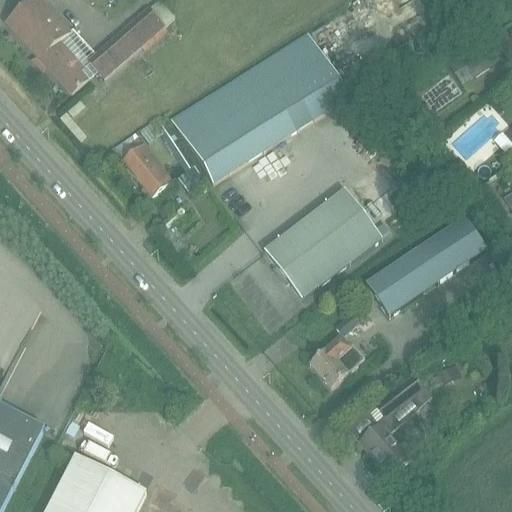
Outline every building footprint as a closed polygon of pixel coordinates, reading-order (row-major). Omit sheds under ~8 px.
[(35,0),(6,26),(71,98),(86,85),(78,76),(82,72),(58,45),(72,33),(69,30),(66,32),(37,0),(35,0)] [(88,65),(97,75),(104,83),(165,30),(150,12),(88,65)] [(171,123),(213,188),(349,101),(308,36),(171,123)] [(448,67),(462,89),(503,62),(489,41),(448,67)] [(127,79),(113,90),(127,107),(141,95),(127,79)] [(117,158),(152,203),(174,186),(138,141),(117,158)] [(390,216),(411,205),(402,187),(381,198),(390,216)] [(264,255),(289,288),(302,304),(382,242),(345,193),(264,255)] [(389,321),(487,254),(464,221),(366,288),(389,321)] [(336,331),(343,340),(358,326),(350,318),(336,331)] [(340,340),(309,368),(332,393),(365,363),(352,349),(350,351),(340,340)] [(378,428),(379,430),(361,446),(390,481),(410,464),(389,439),(401,428),(392,418),(411,402),(401,391),(392,398),(376,410),(385,422),(378,428)] [(3,511),(43,436),(0,413),(0,511),(3,511)] [(87,446),(57,511),(152,511),(167,481),(87,446)]
